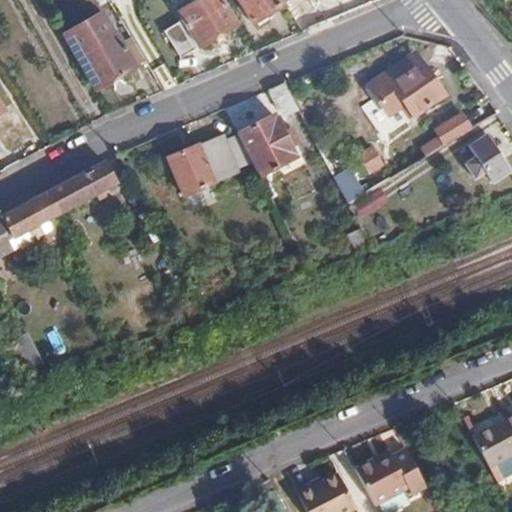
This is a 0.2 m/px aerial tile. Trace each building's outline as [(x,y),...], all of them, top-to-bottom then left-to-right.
[(222,0),(197,0),(179,11),(199,46),(237,24),(222,0)] [(240,0),(254,22),(284,3),(282,0),(240,0)] [(64,36),(96,89),(111,81),(118,77),(134,67),(114,36),(112,37),(97,15),(64,36)] [(179,22),(164,30),(180,57),(195,49),(179,22)] [(267,63),(311,50),(307,37),(263,51),(267,63)] [(409,54),(368,83),(387,113),(403,102),(412,115),(444,94),(422,60),(417,62),(409,54)] [(300,109),(286,84),(270,90),(281,112),(287,114),(300,109)] [(443,146),(471,128),(461,114),(434,131),(443,146)] [(250,161),(259,177),(296,159),(273,116),(236,135),(250,161)] [(238,167),(225,140),(221,135),(168,159),(185,196),(241,171),(238,167)] [(250,161),(236,135),(225,140),(238,167),(250,161)] [(509,172),(485,135),(467,146),(474,157),(465,163),(475,178),(484,172),(492,182),(509,172)] [(382,168),(372,150),(363,158),(372,173),(382,168)] [(43,194),(54,214),(114,182),(102,162),(43,194)] [(349,166),(331,174),(343,202),(361,194),(349,166)] [(375,185),(348,203),(358,219),(385,201),(375,185)] [(3,215),(14,236),(54,214),(43,194),(11,210),(3,215)] [(3,215),(0,216),(0,253),(19,244),(14,236),(3,215)] [(358,250),(372,242),(364,227),(349,236),(358,250)] [(19,370),(37,362),(26,336),(8,344),(19,370)] [(500,419),(470,434),(484,461),(494,481),(511,471),(511,406),(497,414),(500,419)] [(425,488),(404,450),(390,457),(372,465),(369,461),(352,469),(372,506),(389,498),(393,504),(425,488)] [(372,465),(390,457),(387,452),(369,461),(372,465)] [(350,511),(355,510),(337,474),(297,495),(305,511),(350,511)]
